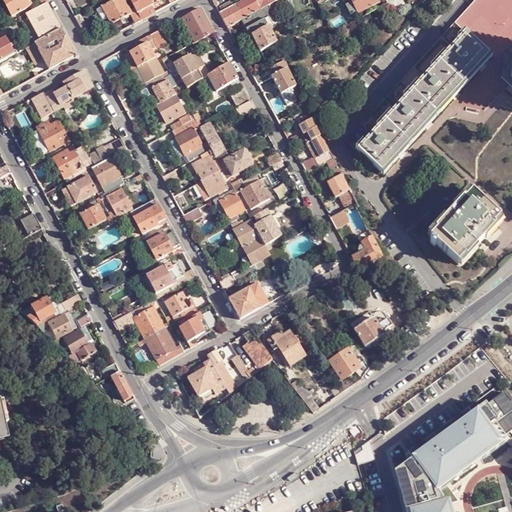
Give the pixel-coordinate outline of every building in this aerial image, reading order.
[(2,0),(12,17),(30,8),(25,0),(2,0)] [(112,25),(131,15),(132,15),(130,11),(124,0),(116,0),(103,8),(112,25)] [(130,0),(135,9),(138,14),(152,7),(153,6),(149,0),(130,0)] [(234,0),(233,0),(219,7),(222,12),(223,11),(237,5),(234,0)] [(245,0),(237,5),(245,20),(262,12),(261,11),(255,0),(245,0)] [(255,0),(261,11),(272,6),(282,0),(267,0),(265,1),(264,0),(255,0)] [(282,0),(272,6),(274,10),(285,4),(282,0)] [(356,0),(357,1),(354,2),(359,14),(380,3),(377,0),(356,0)] [(466,33),(490,56),(502,67),(504,52),(511,48),(511,0),(475,0),(455,23),(466,33)] [(40,41),(61,30),(54,17),(47,3),(41,7),(26,15),(38,38),(40,41)] [(220,13),(228,29),(242,22),(245,20),(237,5),(223,11),(222,12),(220,13)] [(245,20),(242,22),(250,38),(253,37),(252,36),(270,28),(274,26),(270,18),(276,15),(274,10),(272,6),(261,11),(262,12),(245,20)] [(156,13),(152,7),(138,14),(142,21),(156,13)] [(138,14),(135,9),(130,11),(132,15),(131,15),(136,24),(142,21),(138,14)] [(195,43),(213,33),(200,9),(182,19),(193,39),(193,40),(195,43)] [(80,14),(74,17),(80,27),(85,24),(80,14)] [(355,17),(348,21),(351,26),(357,22),(355,17)] [(348,21),(332,30),(335,35),(351,26),(348,21)] [(380,172),(490,56),(466,33),(455,23),(346,140),(357,150),(380,172)] [(252,36),(253,37),(261,53),(269,49),(277,45),(278,44),(270,28),(252,36)] [(37,43),(35,44),(44,61),(49,70),(76,56),(61,30),(40,41),(37,43)] [(160,31),(153,34),(157,42),(160,46),(164,44),(166,42),(160,31)] [(23,43),(29,39),(25,32),(19,35),(23,43)] [(150,36),(131,46),(133,51),(147,44),(152,41),(150,36)] [(29,39),(33,45),(35,44),(37,43),(36,39),(34,37),(29,39)] [(0,42),(0,63),(15,55),(6,39),(0,42)] [(26,49),(33,45),(29,39),(23,43),(21,43),(24,49),(25,49),(26,49)] [(19,52),(24,49),(21,43),(16,46),(19,52)] [(33,45),(26,49),(36,66),(44,61),(35,44),(33,45)] [(129,53),(138,69),(156,59),(147,44),(133,51),(129,53)] [(160,46),(162,50),(165,57),(168,55),(167,53),(168,52),(164,44),(160,46)] [(277,45),(269,49),(272,55),(280,50),(277,45)] [(511,48),(504,52),(502,67),(501,78),(511,88),(511,48)] [(162,50),(158,52),(161,56),(163,60),(166,59),(165,57),(162,50)] [(129,53),(124,56),(132,72),(138,69),(129,53)] [(198,54),(191,58),(198,70),(204,66),(198,54)] [(175,65),(185,84),(188,89),(203,80),(198,70),(191,58),(191,56),(175,65)] [(284,62),(285,62),(282,56),(276,60),(278,65),(284,62)] [(156,59),(138,69),(143,79),(146,84),(159,77),(164,74),(158,63),(156,59)] [(166,59),(163,60),(169,72),(170,73),(173,71),(167,59),(166,59)] [(288,70),(284,62),(278,65),(269,70),(282,95),(292,90),(297,88),(288,70)] [(216,93),(239,81),(230,64),(208,77),(203,80),(211,95),(216,93)] [(88,92),(94,88),(84,72),(64,82),(67,87),(55,94),(52,90),(43,95),(50,107),(54,113),(64,108),(65,112),(75,107),(73,99),(79,96),(88,92)] [(170,73),(169,72),(164,74),(159,77),(162,81),(171,76),(170,73)] [(174,81),(171,76),(162,81),(163,84),(168,81),(169,84),(174,81)] [(159,77),(146,84),(148,88),(162,81),(159,77)] [(146,84),(143,79),(138,82),(143,91),(147,89),(148,88),(146,84)] [(163,84),(162,81),(148,88),(147,89),(148,91),(163,84)] [(168,81),(163,84),(148,91),(157,106),(176,96),(175,94),(169,84),(168,81)] [(185,84),(177,87),(180,91),(181,93),(188,89),(185,84)] [(240,108),(251,103),(249,99),(243,88),(232,94),(240,108)] [(128,89),(117,95),(121,103),(132,97),(128,89)] [(299,103),(292,90),(282,95),(289,108),(299,103)] [(184,99),(181,93),(176,96),(179,102),(184,99)] [(38,97),(32,100),(39,113),(50,107),(43,95),(43,94),(38,97)] [(176,96),(157,106),(167,124),(186,114),(185,113),(182,107),(179,102),(176,96)] [(240,118),(255,110),(251,103),(240,108),(236,110),(240,118)] [(50,107),(39,113),(43,119),(54,113),(50,107)] [(199,113),(193,116),(195,120),(200,128),(205,126),(199,113)] [(193,116),(192,114),(179,121),(180,122),(182,127),(195,120),(193,116)] [(173,132),(172,132),(176,139),(193,129),(195,131),(200,128),(195,120),(182,127),(173,132)] [(309,129),(316,126),(313,121),(301,126),(306,135),(308,134),(311,133),(309,129)] [(182,127),(180,122),(171,127),(173,132),(182,127)] [(50,152),(69,142),(66,136),(59,123),(50,127),(48,123),(38,129),(40,134),(50,152)] [(210,123),(205,126),(200,128),(202,132),(205,138),(208,144),(212,151),(215,156),(216,157),(226,152),(210,123)] [(321,159),(329,154),(316,126),(309,129),(311,133),(308,134),(312,142),(320,158),(321,159)] [(197,135),(195,131),(193,129),(176,139),(177,140),(185,156),(189,163),(200,157),(212,151),(208,144),(203,146),(200,141),(205,138),(202,132),(197,135)] [(40,149),(43,155),(50,152),(40,134),(34,137),(37,143),(35,145),(36,147),(38,149),(40,149)] [(111,160),(128,151),(121,139),(97,152),(104,163),(111,160)] [(185,156),(177,140),(171,144),(180,159),(185,156)] [(43,155),(46,159),(71,145),(69,142),(50,152),(43,155)] [(75,152),(81,164),(89,159),(82,147),(75,152)] [(73,149),(54,159),(65,179),(67,183),(76,178),(73,174),(84,169),(81,164),(75,152),(73,149)] [(226,152),(216,157),(223,171),(228,179),(249,168),(239,150),(228,156),(226,152)] [(215,156),(212,151),(200,157),(202,160),(209,156),(211,159),(215,156)] [(91,158),(96,167),(104,163),(97,152),(89,156),(91,158)] [(271,167),(282,161),(278,154),(267,160),(271,167)] [(331,162),(333,161),(329,154),(321,159),(320,158),(316,161),(319,168),(331,162)] [(209,156),(202,160),(193,166),(202,182),(219,173),(211,159),(209,156)] [(84,169),(86,173),(92,170),(96,167),(91,158),(89,159),(81,164),(84,169)] [(102,188),(107,185),(120,178),(121,178),(111,160),(104,163),(96,167),(92,170),(95,175),(102,188)] [(334,161),(333,161),(331,162),(339,178),(343,176),(335,160),(334,161)] [(0,179),(11,173),(7,166),(0,169),(0,179)] [(76,178),(82,175),(86,173),(84,169),(73,174),(76,178)] [(93,176),(95,175),(92,170),(86,173),(89,177),(89,179),(93,176)] [(175,171),(162,178),(167,186),(179,179),(175,171)] [(219,173),(202,182),(210,198),(227,189),(219,173)] [(247,174),(238,179),(241,184),(250,179),(247,174)] [(89,179),(94,187),(98,185),(93,176),(89,179)] [(241,184),(239,185),(242,191),(260,182),(256,176),(250,179),(241,184)] [(350,191),(343,176),(339,178),(331,182),(339,197),(350,191)] [(77,204),(97,193),(94,187),(89,179),(89,177),(84,180),(68,188),(77,204)] [(120,187),(125,185),(121,178),(120,178),(107,185),(111,192),(120,187)] [(238,179),(230,184),(233,188),(239,185),(241,184),(238,179)] [(41,189),(45,195),(57,189),(54,182),(41,189)] [(210,198),(202,182),(196,185),(204,201),(210,198)] [(260,182),(242,191),(241,192),(250,209),(251,210),(259,206),(270,200),(260,182)] [(239,185),(233,188),(234,190),(236,194),(241,192),(242,191),(239,185)] [(111,192),(105,195),(107,199),(122,190),(120,187),(111,192)] [(122,190),(107,199),(117,217),(132,209),(122,190)] [(236,194),(234,190),(225,195),(227,199),(236,194)] [(431,242),(435,246),(458,268),(501,222),(470,193),(456,209),(428,239),(431,242)] [(245,211),(236,194),(227,199),(220,202),(220,203),(229,219),(229,220),(236,216),(245,211)] [(227,199),(225,195),(213,201),(215,206),(220,203),(220,202),(227,199)] [(191,199),(177,206),(183,217),(197,210),(191,199)] [(95,201),(81,208),(83,214),(98,206),(95,201)] [(158,226),(167,222),(155,201),(143,207),(147,212),(150,211),(158,226)] [(220,203),(215,206),(224,221),(229,219),(220,203)] [(98,206),(83,214),(80,215),(89,231),(106,221),(98,206)] [(143,235),(158,226),(150,211),(147,212),(143,207),(132,213),(135,219),(134,219),(143,235)] [(110,216),(113,222),(116,221),(110,209),(107,211),(110,216)] [(250,209),(245,211),(247,214),(249,219),(250,219),(255,216),(251,210),(250,209)] [(197,210),(183,217),(188,225),(201,218),(197,210)] [(255,216),(250,219),(251,221),(255,228),(271,220),(270,218),(265,210),(262,212),(255,216)] [(350,223),(344,212),(331,218),(337,230),(350,223)] [(42,230),(34,215),(21,221),(29,237),(40,231),(42,230)] [(270,218),(271,220),(281,237),(287,234),(276,215),(270,218)] [(229,219),(224,221),(226,226),(238,219),(236,216),(229,220),(229,219)] [(271,220),(255,228),(260,239),(268,252),(274,248),(271,242),(281,237),(271,220)] [(255,228),(251,221),(244,225),(242,222),(236,225),(238,228),(234,231),(243,248),(260,239),(255,228)] [(162,230),(173,251),(180,247),(175,237),(169,226),(162,230)] [(157,261),(172,252),(173,252),(173,251),(162,230),(145,240),(157,261)] [(319,230),(312,234),(317,242),(324,238),(319,230)] [(210,234),(197,242),(201,249),(214,241),(210,234)] [(260,239),(243,248),(252,266),(242,271),(241,268),(230,274),(231,276),(230,277),(223,281),(220,282),(224,290),(236,283),(265,268),(261,260),(270,256),(268,252),(260,239)] [(382,258),(372,239),(362,244),(363,246),(366,252),(361,255),(353,259),(359,270),(368,265),(369,266),(371,266),(373,264),(373,263),(381,258),(382,258)] [(274,248),(268,252),(270,256),(274,263),(274,264),(286,257),(280,245),(274,248)] [(172,252),(175,256),(177,255),(183,252),(180,247),(173,251),(173,252),(172,252)] [(184,265),(189,263),(183,252),(177,255),(180,259),(181,259),(184,265)] [(385,264),(381,258),(373,263),(373,264),(376,269),(385,264)] [(338,264),(336,259),(329,263),(332,268),(338,264)] [(84,267),(87,271),(94,267),(92,262),(84,267)] [(332,268),(329,263),(319,268),(322,274),(332,268)] [(156,295),(174,285),(168,274),(173,271),(170,265),(146,277),(156,295)] [(322,274),(319,268),(307,274),(310,280),(322,274)] [(193,280),(197,278),(192,269),(188,271),(193,280)] [(183,285),(193,280),(188,271),(179,276),(183,285)] [(403,298),(393,279),(382,285),(391,303),(403,298)] [(257,284),(229,300),(240,320),(268,304),(257,284)] [(166,302),(173,317),(195,306),(191,300),(187,301),(182,292),(166,302)] [(81,302),(77,296),(59,306),(63,312),(67,310),(81,302)] [(45,299),(54,315),(58,312),(50,297),(45,299)] [(46,322),(49,321),(47,318),(54,315),(45,299),(30,308),(33,314),(26,319),(36,328),(46,322)] [(30,312),(27,306),(18,311),(23,315),(30,312)] [(194,313),(197,312),(195,306),(173,317),(177,323),(183,319),(194,313)] [(145,339),(165,328),(153,308),(140,315),(137,310),(131,313),(135,321),(145,339)] [(413,318),(409,311),(399,321),(405,327),(413,318)] [(114,322),(118,330),(135,321),(131,313),(114,322)] [(194,313),(183,319),(186,324),(179,328),(188,343),(205,333),(196,317),(194,313)] [(63,316),(61,314),(49,321),(46,322),(48,325),(63,316)] [(77,329),(68,314),(63,316),(72,332),(77,329)] [(196,317),(205,333),(209,331),(201,315),(196,317)] [(72,332),(63,316),(48,325),(49,327),(54,337),(57,340),(72,332)] [(92,322),(88,316),(77,322),(80,329),(92,322)] [(169,326),(170,327),(174,324),(170,316),(165,319),(169,326)] [(366,348),(385,336),(383,332),(392,326),(388,320),(378,326),(374,319),(354,331),(366,348)] [(48,325),(46,322),(36,328),(39,331),(49,327),(48,325)] [(157,361),(176,350),(165,328),(145,339),(147,343),(157,361)] [(71,356),(67,358),(86,377),(89,376),(87,373),(88,373),(84,366),(84,367),(81,361),(96,352),(91,344),(87,346),(78,331),(63,340),(71,356)] [(251,332),(243,337),(248,344),(250,346),(244,350),(259,371),(272,361),(251,332)] [(306,357),(298,344),(294,339),(290,332),(283,336),(281,333),(272,339),(287,361),(291,367),(306,357)] [(283,363),(287,361),(272,339),(268,341),(283,364),(283,363)] [(64,345),(61,340),(57,342),(52,344),(57,349),(64,345)] [(370,369),(355,346),(348,350),(361,369),(365,375),(370,369)] [(160,366),(179,355),(176,350),(157,361),(160,366)] [(342,381),(361,369),(348,350),(330,362),(342,381)] [(231,395),(237,390),(221,363),(222,362),(216,352),(208,357),(211,361),(228,389),(231,395)] [(238,372),(246,368),(239,357),(231,362),(238,372)] [(228,389),(211,361),(202,366),(204,369),(196,374),(188,379),(198,397),(212,390),(216,396),(228,389)] [(119,372),(115,364),(101,372),(105,380),(110,378),(119,372)] [(204,369),(202,366),(194,371),(196,374),(204,369)] [(250,378),(256,374),(252,370),(248,371),(247,373),(250,378)] [(121,377),(119,372),(110,378),(125,405),(134,400),(134,399),(121,377)] [(295,390),(308,407),(315,402),(316,401),(310,394),(302,384),(295,390)] [(310,394),(316,401),(318,399),(313,392),(310,394)] [(511,434),(511,404),(505,396),(413,460),(416,464),(413,466),(424,511),(444,511),(443,510),(441,501),(436,494),(433,489),(505,440),(511,434)] [(505,440),(433,489),(436,494),(508,444),(505,440)] [(371,444),(355,450),(360,464),(376,459),(371,444)] [(424,511),(413,466),(411,462),(393,474),(405,511),(424,511)]
